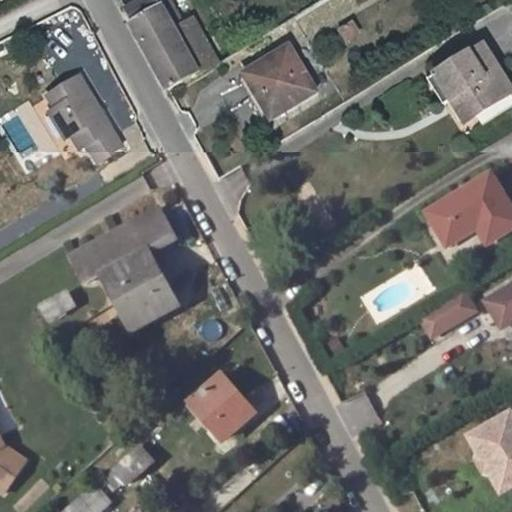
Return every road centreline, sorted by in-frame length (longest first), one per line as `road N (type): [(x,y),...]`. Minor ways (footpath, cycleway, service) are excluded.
road 1 (residential): [(374,511),(98,0)]
road 2 (unknown): [(499,18),(208,204)]
road 3 (unknown): [(0,284),(186,164)]
